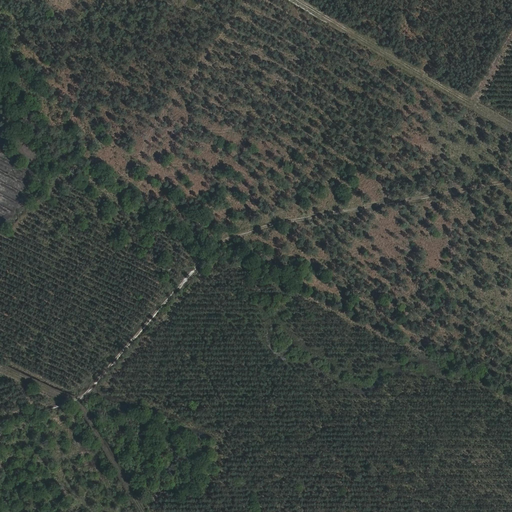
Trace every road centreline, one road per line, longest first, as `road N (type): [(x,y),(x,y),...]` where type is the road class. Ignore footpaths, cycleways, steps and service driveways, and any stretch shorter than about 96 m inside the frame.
road 1 (track): [(511,174),(220,243),(78,403),(0,424)]
road 2 (track): [(511,130),(291,0)]
road 3 (track): [(139,511),(78,403),(0,367)]
